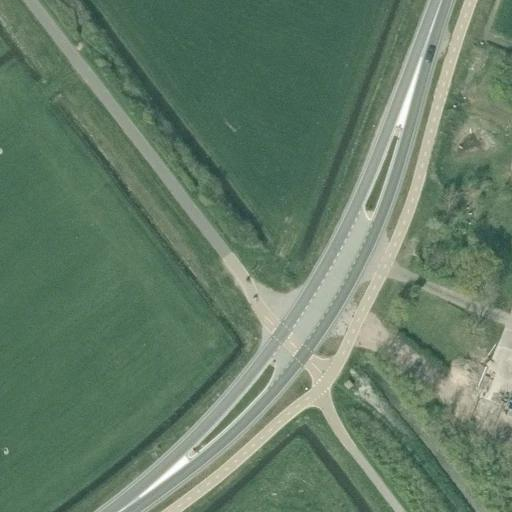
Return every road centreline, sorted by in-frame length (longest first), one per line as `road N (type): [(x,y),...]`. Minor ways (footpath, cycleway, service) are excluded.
road 1 (tertiary): [(138,496),(202,460),(255,412),(332,314),(363,259),(408,138),(411,84)]
road 2 (tertiary): [(411,84),(308,292),(263,358),(138,496)]
